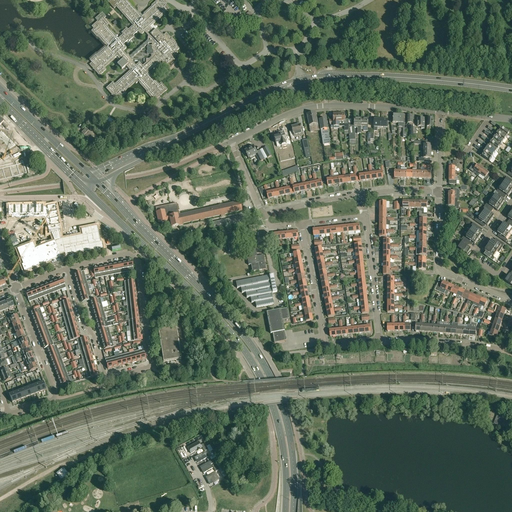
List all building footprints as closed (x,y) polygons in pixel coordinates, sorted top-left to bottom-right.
[(175,43),(175,42),(172,39),(171,40),(165,35),(163,37),(156,30),(154,31),(150,27),(163,15),(165,17),(172,11),(162,0),(160,2),(158,0),(151,6),(152,6),(143,14),(144,14),(142,16),(140,14),(139,14),(127,1),(127,0),(109,0),(108,2),(114,9),(116,7),(133,26),(128,30),(127,28),(121,33),(123,35),(118,39),(107,26),(109,24),(104,18),(106,17),(102,12),(95,19),(97,21),(95,23),(96,24),(92,28),(94,29),(91,31),(97,37),(98,37),(105,45),(107,47),(105,48),(97,55),(96,55),(90,61),(92,63),(89,65),(99,76),(106,70),(104,68),(117,56),(121,61),(120,62),(117,65),(122,70),(126,66),(130,71),(115,84),(113,82),(106,88),(116,99),(118,97),(120,100),(126,94),(124,92),(135,82),(136,83),(138,82),(140,83),(139,84),(147,92),(146,93),(152,99),(154,97),(156,99),(167,90),(161,83),(159,85),(147,72),(152,68),(153,69),(159,64),(158,64),(161,61),(169,70),(175,64),(175,63),(177,61),(175,59),(178,56),(176,54),(177,53),(176,51),(179,49),(176,46),(177,45),(175,43)] [(360,49),(362,47),(363,46),(366,42),(364,41),(358,47),(360,49)] [(311,114),(307,115),(309,126),(318,124),(316,113),(311,114)] [(333,120),(330,120),(331,128),(333,128),(333,129),(339,128),(339,127),(339,114),(337,114),(336,114),(334,114),(333,114),(333,120)] [(341,114),(339,114),(339,127),(344,127),(344,131),(348,131),(348,120),(345,120),(344,114),(343,114),(342,114),(341,114)] [(325,120),(319,120),(320,124),(321,131),(322,136),(322,140),(323,145),(330,144),(329,139),(328,135),(327,123),(326,119),(325,120)] [(301,125),(292,127),(294,137),(303,135),(301,125)] [(509,134),(501,128),(497,125),(496,126),(500,130),(498,133),(506,138),(507,136),(508,136),(509,134)] [(86,128),(81,133),(92,143),(95,140),(92,137),(93,136),(86,128)] [(493,131),(497,134),(495,137),(503,143),(502,143),(504,140),(504,141),(506,138),(498,133),(494,130),(493,131)] [(291,145),(289,137),(285,138),(284,133),(281,134),(280,134),(280,135),(279,135),(279,136),(275,137),(276,144),(277,148),(282,147),(287,146),(291,145)] [(489,136),(494,139),(492,142),(499,148),(500,148),(499,147),(501,145),(503,143),(495,137),(490,134),(489,136)] [(8,137),(3,142),(10,148),(16,145),(15,145),(8,137)] [(486,140),(490,143),(491,144),(488,147),(496,152),(498,150),(499,148),(492,142),(487,139),(486,140)] [(309,148),(308,144),(307,140),(302,141),(304,149),(306,157),(311,156),(309,148)] [(483,145),(487,148),(485,151),(493,157),(494,154),(495,155),(496,152),(488,147),(484,144),(483,145)] [(10,148),(8,149),(11,153),(18,149),(16,145),(10,148)] [(256,152),(253,147),(249,149),(245,152),(249,158),(250,158),(252,160),(255,158),(255,156),(256,156),(256,155),(256,154),(260,162),(264,160),(260,150),(256,152)] [(263,149),(268,158),(272,156),(267,147),(263,149)] [(482,156),(489,162),(490,161),(489,161),(491,159),(493,157),(485,151),(481,148),(480,150),(484,153),(482,156)] [(18,149),(11,153),(13,157),(20,153),(18,149)] [(419,158),(419,162),(424,162),(424,159),(431,159),(431,152),(424,152),(422,152),(421,159),(419,158)] [(20,153),(13,157),(15,161),(21,158),(23,157),(20,153)] [(0,179),(26,173),(23,160),(22,160),(21,158),(15,161),(16,164),(0,168),(0,179)] [(449,164),(449,174),(455,174),(455,167),(457,167),(457,164),(449,164)] [(473,167),(470,170),(473,172),(472,172),(478,176),(480,174),(483,169),(477,165),(477,166),(475,168),(473,167)] [(483,169),(480,174),(485,178),(484,179),(487,181),(491,175),(483,169)] [(449,174),(449,181),(449,184),(456,184),(459,184),(459,181),(455,181),(455,174),(449,174)] [(506,181),(503,186),(511,192),(511,190),(511,184),(510,183),(511,181),(507,177),(505,180),(506,181)] [(498,189),(496,192),(501,196),(503,193),(508,197),(511,192),(503,186),(500,190),(498,189)] [(291,187),(285,189),(287,195),(294,193),(293,187),(291,187)] [(285,189),(278,190),(279,197),(286,195),(287,195),(285,189)] [(449,192),(448,199),(458,199),(459,199),(460,190),(458,190),(458,189),(453,189),(453,192),(449,192)] [(496,195),(493,200),(501,206),(505,201),(500,198),(501,196),(496,192),(495,194),(496,195)] [(458,206),(457,206),(457,205),(459,205),(459,203),(457,203),(458,199),(448,199),(448,209),(453,209),(458,209),(458,206)] [(473,199),(469,205),(472,207),(478,199),(473,199)] [(493,208),(498,211),(501,206),(493,200),(491,203),(488,202),(485,206),(491,210),(493,208)] [(221,216),(225,215),(224,214),(242,211),(240,202),(235,204),(235,202),(222,205),(218,205),(218,206),(178,215),(177,214),(169,216),(169,215),(166,216),(164,211),(166,210),(165,206),(159,207),(160,211),(156,212),(158,223),(161,222),(161,223),(164,222),(167,221),(166,221),(170,220),(171,227),(183,225),(183,224),(200,220),(200,221),(204,220),(204,219),(220,215),(221,216)] [(43,206),(8,206),(8,215),(11,215),(48,215),(50,227),(48,228),(47,228),(47,230),(48,235),(51,235),(54,242),(35,250),(33,244),(17,250),(22,265),(21,266),(24,273),(38,268),(37,267),(61,258),(60,256),(64,255),(65,257),(89,252),(89,253),(103,250),(102,242),(100,243),(97,227),(80,230),(82,236),(61,240),(59,232),(60,232),(59,228),(60,228),(55,205),(46,207),(43,208),(43,206)] [(480,213),(482,215),(491,221),(494,216),(490,213),(491,210),(485,206),(482,210),(480,213)] [(487,226),(491,221),(482,215),(480,213),(478,216),(475,221),(481,225),(482,223),(487,226)] [(472,229),(470,233),(478,239),(482,233),(478,230),(479,227),(473,223),(470,228),(472,229)] [(502,225),(500,228),(510,234),(511,230),(511,224),(510,227),(505,223),(503,225),(502,225)] [(506,239),(510,234),(500,228),(498,231),(499,231),(498,233),(502,237),(501,239),(506,243),(508,240),(506,239)] [(225,235),(226,239),(229,251),(236,249),(232,233),(225,235)] [(462,239),(463,240),(468,244),(470,241),(475,244),(478,239),(470,233),(468,236),(465,235),(462,239)] [(467,255),(468,255),(470,253),(469,252),(471,249),(466,246),(468,244),(463,240),(461,242),(463,243),(459,249),(467,255)] [(490,242),(488,245),(499,253),(504,245),(499,241),(498,244),(493,240),(491,243),(490,242)] [(499,253),(488,245),(486,248),(487,249),(485,252),(490,255),(488,258),(493,261),(495,258),(494,257),(497,252),(499,253)] [(257,257),(255,250),(248,251),(250,258),(247,258),(248,265),(251,265),(252,272),(266,270),(263,255),(257,257)] [(422,276),(422,270),(426,270),(426,264),(416,264),(416,273),(412,273),(412,276),(422,276)] [(274,275),(236,282),(237,288),(241,288),(242,293),(245,292),(246,298),(250,297),(251,303),(255,302),(256,308),(273,304),(271,293),(277,292),(274,275)] [(64,283),(62,278),(57,280),(61,290),(66,288),(64,283)] [(57,280),(53,282),(57,291),(61,290),(57,280)] [(53,282),(48,284),(52,293),(57,291),(53,282)] [(440,288),(446,291),(449,284),(443,282),(440,288)] [(48,284),(44,286),(47,295),(52,293),(48,284)] [(454,287),(449,284),(446,291),(444,294),(443,294),(442,296),(444,298),(445,295),(447,296),(449,292),(451,293),(454,287)] [(45,298),(45,296),(47,295),(44,286),(39,287),(43,297),(44,298),(45,298)] [(38,298),(43,297),(39,287),(35,289),(38,298)] [(451,293),(457,296),(460,289),(454,287),(451,293)] [(35,289),(30,291),(34,300),(38,298),(35,289)] [(462,300),(462,298),(465,292),(460,289),(457,296),(456,297),(462,300)] [(27,298),(29,302),(34,300),(30,291),(25,293),(27,298)] [(462,298),(468,300),(471,294),(465,292),(462,298)] [(470,302),(473,303),(476,297),(471,294),(468,300),(466,304),(465,304),(464,306),(467,308),(468,305),(469,305),(470,302)] [(473,303),(479,305),(482,299),(476,297),(473,303)] [(11,299),(5,301),(9,309),(14,307),(11,299)] [(487,302),(482,299),(479,305),(484,308),(487,302)] [(5,301),(0,304),(3,311),(9,309),(5,301)] [(41,312),(40,308),(30,312),(32,317),(42,313),(43,313),(42,311),(41,312)] [(499,308),(497,313),(504,316),(506,310),(499,308)] [(284,331),(283,324),(282,320),(289,319),(287,309),(266,313),(270,334),(272,334),(274,343),(286,341),(284,331)] [(32,317),(34,321),(43,318),(42,313),(32,317)] [(17,315),(9,318),(11,323),(19,320),(17,315)] [(34,321),(35,326),(45,322),(43,318),(34,321)] [(492,321),(495,322),(494,325),(500,327),(502,321),(495,319),(496,319),(493,318),(492,321)] [(431,326),(428,326),(427,332),(433,333),(434,326),(434,322),(436,322),(436,319),(433,319),(433,322),(432,322),(431,326)] [(11,323),(13,328),(21,325),(19,320),(11,323)] [(439,333),(445,334),(446,327),(446,323),(448,323),(448,320),(445,320),(444,323),(440,322),(439,333)] [(98,330),(108,327),(111,326),(110,321),(107,322),(97,325),(98,330)] [(457,324),(452,323),(451,334),(457,335),(458,324),(460,324),(460,321),(457,321),(457,324)] [(35,326),(37,330),(47,327),(45,322),(35,326)] [(468,325),(467,329),(464,329),(463,335),(469,336),(470,327),(470,325),(471,325),(472,322),(469,322),(469,325),(468,325)] [(13,328),(15,334),(23,331),(21,325),(13,328)] [(37,330),(39,335),(48,331),(47,327),(37,330)] [(158,331),(162,356),(163,363),(181,360),(176,328),(158,331)] [(489,332),(491,333),(490,336),(496,338),(498,333),(492,330),(489,330),(489,332)] [(17,339),(25,336),(23,331),(15,334),(17,339)] [(39,335),(41,339),(50,336),(48,331),(39,335)] [(41,339),(42,344),(52,340),(50,336),(41,339)] [(26,338),(18,341),(16,342),(18,347),(28,343),(26,338)] [(44,349),(54,345),(52,340),(42,344),(44,349)] [(30,348),(28,343),(18,347),(19,352),(22,351),(30,348)] [(56,345),(47,349),(49,353),(58,350),(56,345)] [(22,351),(23,354),(22,354),(23,356),(31,353),(30,348),(22,351)] [(49,353),(50,358),(60,355),(58,350),(49,353)] [(50,358),(52,363),(61,359),(60,355),(50,358)] [(26,361),(27,364),(26,364),(27,367),(35,363),(33,358),(26,361)] [(52,363),(54,367),(63,364),(61,359),(52,363)] [(30,372),(37,369),(35,363),(27,367),(28,369),(30,372)] [(54,367),(55,372),(65,368),(63,364),(54,367)] [(0,371),(3,376),(9,374),(7,368),(0,371)] [(55,372),(57,376),(67,373),(65,368),(55,372)] [(85,379),(88,378),(93,377),(97,375),(96,371),(86,373),(84,374),(85,379)] [(57,376),(59,381),(68,377),(67,373),(57,376)] [(5,382),(11,379),(9,374),(3,376),(5,382)] [(65,384),(70,382),(68,377),(59,381),(61,386),(65,384)] [(43,382),(38,384),(41,392),(46,390),(43,382)] [(14,393),(9,395),(12,403),(17,401),(14,393)] [(494,424),(499,426),(503,417),(497,415),(494,424)] [(201,445),(203,449),(206,447),(210,445),(207,440),(203,442),(204,444),(201,445)] [(191,454),(201,448),(198,442),(188,448),(191,454)] [(207,455),(205,452),(194,458),(196,461),(207,455)] [(212,466),(214,469),(221,465),(220,464),(220,463),(219,462),(216,459),(213,460),(215,464),(212,466)] [(212,465),(211,462),(199,468),(203,474),(212,469),(210,465),(212,465)] [(56,474),(61,480),(68,474),(63,468),(56,474)] [(219,481),(215,473),(206,478),(208,482),(211,480),(213,484),(219,481)]
